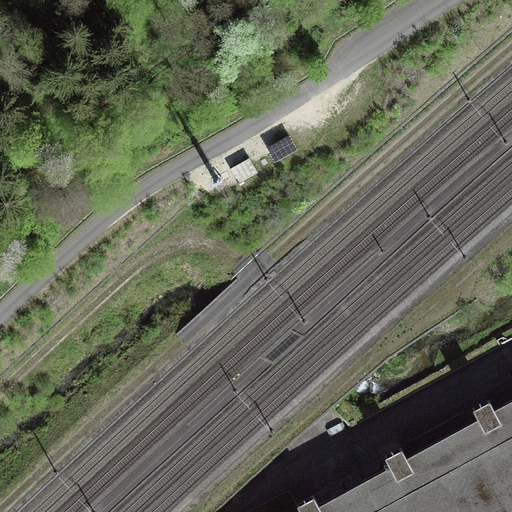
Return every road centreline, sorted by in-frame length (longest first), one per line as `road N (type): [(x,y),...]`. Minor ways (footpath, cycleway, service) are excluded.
road 1 (residential): [(441,0),(110,210),(0,305)]
road 2 (track): [(183,340),(511,47)]
road 3 (track): [(237,259),(197,257),(137,275),(0,392)]
road 4 (track): [(183,340),(0,511)]
road 5 (track): [(260,0),(117,102)]
